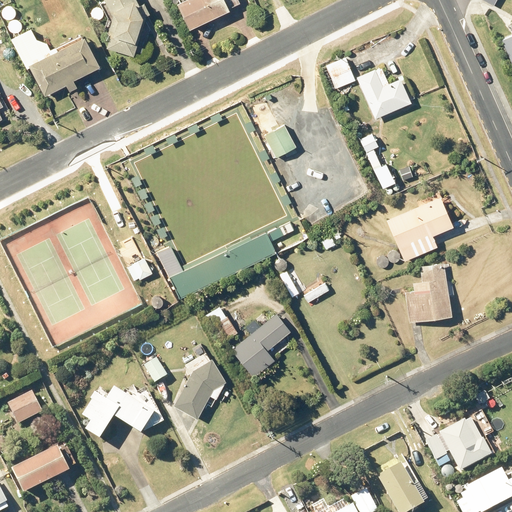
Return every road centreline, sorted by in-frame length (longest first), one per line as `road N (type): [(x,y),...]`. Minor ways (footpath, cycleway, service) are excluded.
road 1 (residential): [(0,186),(370,0)]
road 2 (residential): [(166,511),(511,339)]
road 3 (residential): [(511,163),(439,0)]
